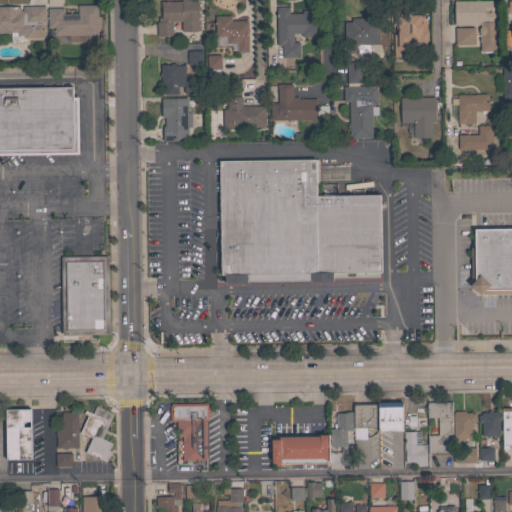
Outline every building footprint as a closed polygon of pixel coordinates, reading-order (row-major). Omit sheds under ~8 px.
[(181,31),(181,21),(172,21),(173,35),(157,36),(156,22),(158,22),(158,18),(161,18),(161,5),(160,5),(160,2),(181,1),(181,0),(197,0),(198,19),(199,19),(199,31),(181,31)] [(454,1),(491,0),(492,21),(496,21),(497,51),(480,51),(480,42),(479,42),(479,36),(480,36),(480,34),(478,34),(478,28),(480,26),(480,24),(454,25),(454,1)] [(98,35),(68,35),(68,42),(49,42),(49,28),(47,28),(47,8),(64,8),(64,14),(77,14),(77,5),(97,5),(98,35)] [(0,6),(20,6),(20,11),(23,11),(22,6),(45,6),(46,37),(23,38),(23,35),(17,35),(17,32),(8,32),(8,33),(0,33),(0,6)] [(281,45),(277,46),(276,7),(289,6),(289,14),(302,13),(302,10),(312,10),(313,36),(301,37),(301,33),(293,33),(293,42),(299,42),(299,57),(282,58),(281,45)] [(393,31),(400,31),(399,13),(407,13),(408,30),(430,30),(431,47),(415,47),(414,39),(403,39),(403,54),(393,54),(393,31)] [(215,16),(230,16),(231,21),(247,20),(248,52),(237,52),(236,43),(227,43),(226,36),(215,37),(215,16)] [(378,17),(379,44),(369,44),(369,53),(357,53),(357,50),(351,50),(351,53),(344,53),(343,22),(351,22),(351,18),(378,17)] [(509,48),(509,41),(511,40),(511,22),(501,22),(501,47),(509,48)] [(475,45),(455,45),(455,28),(474,27),(475,45)] [(203,64),(188,65),(187,51),(202,50),(203,64)] [(221,69),(211,69),(211,74),(208,74),(208,69),(207,69),(207,55),(221,55),(221,69)] [(346,62),(360,61),(360,83),(347,83),(346,62)] [(165,95),(164,81),(161,81),(160,77),(159,77),(159,73),(161,73),(160,65),(170,65),(170,64),(175,63),(175,65),(185,65),(185,78),(196,78),(196,93),(184,93),(183,86),(177,87),(178,94),(165,95)] [(511,111),(502,111),(502,66),(511,66),(511,111)] [(270,120),(270,103),(277,103),(277,84),(292,84),(292,97),(299,97),(299,99),(317,98),(317,103),(316,103),(317,119),(270,120)] [(372,137),(349,138),(348,101),(343,102),(343,86),(375,85),(376,104),(371,104),(371,106),(377,106),(377,115),(371,115),(372,137)] [(457,104),(451,105),(451,98),(457,98),(457,95),(475,95),(475,94),(488,94),(488,111),(474,111),(474,124),(463,124),(464,127),(458,127),(458,124),(457,124),(457,104)] [(242,107),(264,106),(265,126),(223,128),(222,109),(227,109),(226,97),(241,96),(242,107)] [(0,97),(61,97),(62,107),(66,107),(67,163),(0,164),(0,97)] [(400,97),(434,97),(434,122),(431,122),(431,137),(413,137),(413,122),(400,122),(400,97)] [(161,98),(187,98),(187,112),(191,112),(191,127),(188,127),(188,133),(184,133),(184,139),(178,139),(178,141),(163,141),(162,126),(165,126),(164,118),(161,118),(161,98)] [(492,149),(458,149),(458,135),(477,134),(477,126),(492,125),(492,149)] [(502,151),(502,164),(489,164),(489,151),(502,151)] [(314,273),(317,273),(318,280),(222,281),(222,274),(218,274),(216,160),(315,158),(316,183),(313,183),(313,195),(314,273)] [(377,194),(378,271),(330,272),(330,280),(318,280),(317,273),(314,273),(313,195),(377,194)] [(511,302),(476,303),(466,294),(467,293),(466,256),(470,255),(469,239),(511,238),(511,302)] [(109,333),(62,334),(60,256),(107,256),(109,333)] [(377,403),(402,402),(402,431),(378,431),(378,427),(377,404),(377,403)] [(452,452),(428,453),(427,435),(438,435),(437,417),(427,417),(427,402),(451,402),(452,452)] [(207,403),(207,420),(206,420),(206,458),(203,458),(203,460),(185,460),(182,460),(181,436),(180,436),(176,432),(176,421),(171,421),(171,415),(168,415),(168,410),(171,410),(171,404),(207,403)] [(378,427),(366,427),(366,439),(353,439),(353,404),(377,404),(378,427)] [(102,438),(111,442),(108,450),(110,451),(105,461),(85,452),(91,438),(87,435),(86,437),(84,436),(85,434),(80,432),(87,415),(84,413),(85,410),(92,414),(96,405),(113,413),(102,438)] [(502,408),(511,408),(511,447),(509,448),(509,449),(506,449),(506,450),(502,450),(502,408)] [(5,409),(30,409),(31,459),(6,459),(5,409)] [(499,436),(488,436),(488,438),(486,438),(486,436),(482,436),(482,422),(478,422),(478,415),(481,415),(481,413),(488,412),(488,410),(492,410),(492,412),(499,412),(499,436)] [(329,429),(334,429),(334,423),(336,423),(335,413),(344,413),(344,412),(352,411),(352,430),(346,430),(346,445),(352,445),(353,465),(340,465),(340,464),(330,464),(329,452),(340,452),(340,451),(341,451),(341,446),(330,446),(329,429)] [(453,439),(453,413),(455,411),(463,411),(466,412),(471,412),(471,413),(475,413),(475,423),(471,423),(472,438),(453,439)] [(61,412),(71,412),(71,413),(78,413),(78,424),(79,424),(79,427),(78,427),(78,448),(67,448),(67,449),(63,449),(63,448),(56,448),(56,436),(55,436),(55,430),(61,430),(61,412)] [(403,429),(403,422),(409,422),(409,416),(416,416),(416,422),(416,429),(403,429)] [(403,431),(419,431),(419,444),(426,444),(426,449),(426,466),(415,466),(415,462),(405,462),(404,449),(403,431)] [(281,464),(281,466),(275,466),(275,463),(271,463),(271,439),(279,439),(278,437),(319,436),(319,434),(329,434),(329,463),(281,464)] [(454,463),(454,448),(475,447),(475,462),(454,463)] [(479,460),(479,448),(493,448),(493,460),(479,460)] [(55,467),(55,453),(71,453),(72,466),(55,467)] [(447,479),(458,479),(458,487),(457,487),(457,494),(447,494),(447,479)] [(477,485),(485,485),(485,479),(490,479),(490,486),(490,499),(478,499),(477,485)] [(399,481),(412,481),(413,499),(399,499),(399,481)] [(438,511),(438,509),(438,481),(444,481),(445,506),(454,506),(454,511),(438,511)] [(306,482),(315,482),(321,482),(321,497),(314,497),(306,497),(306,482)] [(368,498),(369,482),(384,483),(384,498),(368,498)] [(180,483),(180,491),(180,498),(174,499),(173,493),(167,493),(167,483),(180,483)] [(14,503),(5,504),(4,486),(13,485),(14,503)] [(185,499),(185,485),(200,485),(200,498),(185,499)] [(353,494),(359,494),(359,485),(343,485),(342,497),(353,498),(353,494)] [(290,500),(290,487),(303,487),(303,500),(290,500)] [(229,502),(228,488),(242,488),(242,501),(229,502)] [(58,511),(46,511),(46,506),(47,506),(47,505),(46,505),(46,490),(47,490),(47,489),(58,489),(58,511)] [(18,504),(18,491),(32,491),(32,492),(33,492),(33,496),(32,496),(32,503),(18,504)] [(511,505),(511,492),(502,492),(503,506),(511,505)] [(81,511),(81,497),(107,496),(107,511),(81,511)] [(164,511),(164,507),(156,507),(156,496),(172,496),(172,506),(177,506),(177,511),(164,511)] [(493,511),(493,496),(505,496),(505,511),(493,511)] [(334,511),(310,511),(310,509),(318,508),(318,509),(326,509),(325,499),(334,499),(334,511)] [(338,511),(338,502),(351,502),(351,511),(338,511)] [(191,511),(191,503),(199,503),(199,511),(191,511)]
